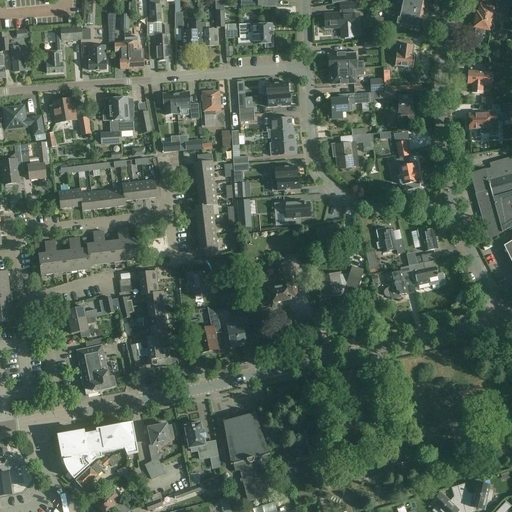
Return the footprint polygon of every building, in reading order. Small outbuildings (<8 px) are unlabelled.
[(147,27),(146,0),(138,0),(139,27),(147,27)] [(401,0),(400,8),(402,8),(411,10),(417,11),(423,12),(425,4),(426,3),(426,0),(401,0)] [(511,0),(495,0),(497,9),(511,6),(511,0)] [(339,3),(340,14),(327,15),(328,28),(341,27),(342,38),(353,37),(353,26),(354,26),(353,10),(356,10),(356,7),(355,7),(354,2),(339,3)] [(160,4),(151,5),(152,23),(161,23),(160,4)] [(474,33),(482,35),(483,30),(490,31),(491,31),(492,31),(493,30),(494,29),(494,28),(494,26),(493,25),(492,24),(491,24),(494,8),(479,5),(477,12),(476,12),(472,28),(475,28),(474,33)] [(224,12),(225,12),(225,7),(224,7),(224,6),(216,6),(216,28),(225,28),(224,12)] [(411,10),(402,8),(401,13),(399,13),(398,20),(396,27),(409,30),(410,27),(419,29),(423,12),(417,11),(411,10)] [(182,13),(175,13),(175,29),(183,29),(182,13)] [(119,17),(119,30),(124,30),(125,33),(130,33),(132,31),(132,18),(129,18),(129,17),(119,17)] [(200,44),(200,24),(200,23),(192,23),(192,29),(190,29),(190,31),(183,32),(184,48),(197,47),(197,45),(200,44)] [(61,42),(81,41),(81,24),(67,24),(67,26),(60,27),(61,42)] [(208,24),(200,24),(200,44),(205,44),(205,47),(218,46),(217,29),(209,30),(208,24)] [(239,31),(238,31),(241,33),(241,38),(246,38),(246,37),(249,37),(249,34),(264,33),(272,33),(272,24),(253,25),(253,27),(251,27),(251,24),(239,25),(239,31)] [(169,35),(168,35),(167,26),(161,27),(161,36),(155,36),(156,61),(170,60),(169,35)] [(391,26),(375,28),(376,37),(392,35),(391,26)] [(0,39),(0,41),(1,52),(9,51),(8,39),(9,39),(8,30),(7,31),(7,28),(0,28),(0,31),(1,31),(2,39),(0,39)] [(26,30),(16,31),(17,39),(27,38),(26,30)] [(273,49),(272,33),(264,33),(249,34),(249,37),(246,37),(246,38),(241,38),(241,33),(238,31),(236,31),(236,30),(225,30),(225,31),(226,31),(227,39),(236,39),(236,46),(253,46),(253,45),(265,44),(265,49),(273,49)] [(136,38),(130,39),(124,39),(124,42),(125,52),(128,53),(129,69),(143,68),(143,51),(137,52),(136,38)] [(364,47),(379,46),(379,39),(363,40),(364,47)] [(124,42),(119,43),(114,43),(114,53),(119,53),(120,69),(129,69),(128,53),(125,52),(124,42)] [(396,44),(395,53),(396,54),(394,66),(412,68),(414,56),(411,55),(412,46),(396,44)] [(88,46),(89,71),(106,70),(106,46),(88,46)] [(27,47),(18,48),(18,47),(12,48),(14,72),(30,70),(28,52),(27,53),(27,47)] [(46,52),(47,74),(63,73),(62,51),(46,52)] [(331,71),(362,68),(361,62),(354,62),(353,53),(343,54),(343,53),(335,54),(335,55),(327,55),(328,71),(331,71)] [(482,85),(490,86),(491,74),(503,75),(504,72),(511,72),(511,64),(484,65),(483,73),(468,72),(467,84),(471,85),(471,93),(482,94),(482,85)] [(362,68),(331,71),(331,73),(329,74),(329,81),(332,82),(332,85),(340,84),(340,85),(347,84),(355,83),(355,75),(362,74),(362,68)] [(384,78),(383,78),(384,92),(392,91),(391,87),(391,80),(390,80),(389,71),(383,72),(384,78)] [(238,84),(248,84),(248,104),(257,104),(258,74),(238,74),(238,84)] [(384,92),(383,78),(370,79),(371,93),(384,92)] [(266,97),(267,97),(267,96),(289,95),(289,94),(288,83),(265,85),(266,97)] [(203,93),(204,111),(205,127),(214,127),(213,115),(215,115),(215,111),(220,110),(218,92),(203,93)] [(182,95),(175,95),(176,106),(179,106),(179,110),(188,110),(188,106),(189,106),(188,93),(182,93),(182,95)] [(239,109),(245,108),(244,93),(237,94),(239,109)] [(176,106),(175,95),(168,96),(168,94),(163,94),(163,107),(176,106)] [(268,108),(291,106),(290,94),(289,94),(289,95),(267,96),(267,97),(268,108)] [(354,98),(351,98),(331,100),(332,120),(342,119),(342,112),(352,111),(352,106),(355,106),(355,104),(362,104),(362,112),(369,112),(369,111),(374,111),(373,103),(370,103),(369,94),(354,95),(354,98)] [(414,116),(413,112),(412,112),(411,97),(398,98),(398,115),(408,115),(408,117),(408,118),(409,119),(411,119),(412,119),(413,118),(414,116)] [(53,102),(57,124),(76,120),(72,98),(53,102)] [(121,144),(120,132),(117,98),(108,99),(109,107),(107,107),(105,110),(105,111),(103,111),(103,122),(109,121),(110,133),(100,134),(101,145),(121,144)] [(127,98),(117,98),(120,132),(133,131),(132,112),(133,112),(132,99),(127,100),(127,98)] [(511,105),(503,106),(503,118),(511,117),(511,105)] [(26,126),(32,126),(34,136),(43,135),(40,116),(30,118),(31,119),(25,120),(23,106),(2,109),(5,127),(14,126),(14,129),(26,128),(26,126)] [(239,109),(239,116),(254,115),(253,108),(245,108),(239,109)] [(138,113),(142,134),(151,132),(147,112),(138,113)] [(169,120),(181,119),(180,112),(169,113),(169,120)] [(468,114),(468,121),(466,123),(466,127),(468,129),(468,130),(479,130),(479,134),(488,134),(488,129),(488,122),(496,122),(496,115),(488,115),(488,114),(468,114)] [(254,115),(239,116),(239,123),(254,121),(254,115)] [(91,134),(89,117),(77,119),(80,136),(91,134)] [(292,130),(291,118),(269,119),(270,125),(266,126),(267,133),(268,132),(292,130)] [(293,130),(292,130),(268,132),(268,138),(272,138),(272,143),(272,144),(294,142),(293,130)] [(238,131),(231,132),(232,147),(239,146),(238,131)] [(56,147),(53,133),(46,134),(48,148),(56,147)] [(364,152),(373,151),(371,134),(354,136),(354,143),(355,143),(355,145),(363,144),(364,152)] [(163,145),(164,153),(179,152),(177,138),(170,138),(171,144),(163,145)] [(202,141),(185,142),(186,152),(203,150),(202,141)] [(270,150),(274,150),(274,156),(296,154),(295,142),(294,142),(272,144),(272,143),(270,143),(270,150)] [(396,144),(398,154),(408,153),(406,142),(396,144)] [(355,157),(356,155),(355,145),(355,143),(354,143),(334,145),(335,154),(338,153),(340,166),(356,164),(355,157)] [(20,146),(21,161),(28,161),(29,161),(29,160),(28,145),(20,146)] [(28,161),(29,166),(28,166),(29,179),(45,178),(44,165),(47,165),(45,145),(37,146),(38,159),(29,160),(29,161),(28,161)] [(21,161),(15,151),(15,154),(6,160),(1,161),(3,185),(18,183),(16,162),(21,161)] [(401,160),(397,161),(398,168),(400,167),(410,165),(409,158),(407,158),(407,156),(409,156),(408,153),(398,154),(399,158),(401,157),(401,160)] [(233,165),(248,164),(247,157),(233,158),(233,165)] [(321,166),(332,166),(332,158),(320,158),(321,166)] [(496,235),(511,226),(511,158),(490,164),(491,168),(469,174),(478,207),(484,205),(490,220),(496,235)] [(195,174),(213,172),(212,161),(194,163),(195,174)] [(248,164),(233,165),(234,172),(248,171),(248,164)] [(417,164),(410,165),(400,167),(402,177),(400,177),(399,179),(400,185),(402,186),(405,185),(406,190),(419,188),(418,182),(420,182),(417,164)] [(271,180),(276,180),(297,178),(298,178),(297,166),(269,168),(270,180),(271,180)] [(214,183),(213,172),(195,174),(196,185),(214,183)] [(271,180),(272,191),(277,191),(299,190),(299,177),(298,178),(297,178),(276,180),(271,180)] [(143,182),(145,200),(156,199),(154,181),(143,182)] [(143,182),(133,183),(135,201),(145,200),(143,182)] [(124,202),(125,202),(135,201),(133,183),(122,185),(122,189),(123,189),(124,202)] [(216,194),(214,183),(196,185),(198,195),(216,194)] [(71,209),(69,191),(68,185),(57,186),(60,210),(71,209)] [(122,189),(112,191),(114,208),(125,207),(125,202),(124,202),(123,189),(122,189)] [(81,190),(69,191),(71,209),(82,208),(81,194),(81,190)] [(101,192),(103,209),(114,208),(112,191),(101,192)] [(101,192),(91,193),(93,211),(103,209),(101,192)] [(91,193),(81,194),(82,208),(82,212),(93,211),(91,193)] [(198,195),(199,206),(212,205),(217,204),(216,194),(198,195)] [(274,210),(286,213),(286,219),(290,218),(290,222),(300,221),(299,218),(310,217),(309,211),(311,211),(311,204),(309,204),(309,203),(306,203),(305,203),(303,203),(300,204),(300,202),(274,204),(274,210)] [(195,207),(196,217),(213,215),(212,205),(199,206),(195,207)] [(248,214),(238,215),(239,228),(249,227),(248,214)] [(215,226),(213,215),(196,217),(197,228),(215,226)] [(318,242),(325,241),(334,240),(333,233),(340,231),(338,224),(322,227),(315,228),(318,242)] [(216,237),(215,226),(197,228),(198,239),(216,237)] [(416,229),(417,231),(411,233),(413,242),(419,241),(420,247),(423,247),(424,252),(437,249),(433,229),(427,231),(426,227),(416,229)] [(401,240),(394,241),(392,230),(385,231),(385,228),(376,230),(378,243),(381,243),(383,253),(396,250),(397,255),(404,253),(401,240)] [(127,229),(122,230),(126,262),(139,261),(136,240),(129,241),(127,229)] [(112,243),(114,264),(126,262),(122,230),(117,231),(118,242),(112,243)] [(103,232),(98,233),(102,265),(114,264),(112,243),(105,243),(103,232)] [(102,265),(98,233),(93,233),(94,245),(87,246),(87,249),(90,267),(102,265)] [(217,248),(216,237),(198,239),(200,250),(217,248)] [(79,239),(74,240),(78,272),(90,270),(90,267),(87,249),(80,250),(79,239)] [(78,272),(74,240),(68,240),(70,251),(63,252),(65,273),(78,272)] [(511,241),(503,247),(511,264),(511,241)] [(53,275),(49,242),(44,243),(46,254),(38,255),(41,276),(53,275)] [(55,242),(49,242),(53,275),(65,273),(63,252),(56,253),(55,242)] [(422,264),(434,261),(436,261),(434,253),(421,256),(422,264)] [(352,267),(351,267),(348,276),(342,277),(342,273),(318,278),(322,297),(341,296),(344,285),(357,289),(363,271),(366,264),(365,258),(356,255),(351,266),(352,267)] [(228,269),(226,259),(219,261),(221,270),(228,269)] [(376,267),(374,260),(367,262),(369,269),(376,267)] [(408,267),(414,294),(414,293),(411,281),(415,280),(417,286),(429,284),(429,286),(445,283),(443,273),(437,274),(436,269),(434,261),(422,264),(417,265),(408,267)] [(298,293),(291,262),(276,265),(281,286),(260,290),(262,297),(266,296),(268,306),(271,308),(275,307),(277,304),(277,302),(290,299),(291,298),(295,297),(298,293)] [(406,296),(414,294),(408,267),(400,269),(401,272),(388,275),(390,282),(386,282),(390,301),(400,298),(400,295),(405,294),(406,296)] [(0,284),(8,284),(7,272),(0,272),(0,284)] [(140,285),(157,283),(156,272),(138,274),(140,285)] [(193,273),(191,273),(186,274),(187,284),(190,284),(191,297),(210,295),(207,274),(194,276),(193,273)] [(159,293),(157,283),(140,285),(131,286),(120,287),(121,293),(131,292),(131,290),(140,289),(141,296),(146,296),(146,295),(159,294),(159,293)] [(8,284),(0,284),(0,297),(9,296),(8,284)] [(146,295),(146,296),(147,306),(165,304),(163,293),(159,293),(159,294),(146,295)] [(0,309),(11,309),(9,296),(0,297),(0,309)] [(112,301),(111,299),(105,301),(108,315),(114,314),(114,313),(112,301)] [(117,300),(112,301),(114,313),(120,311),(117,300)] [(166,315),(165,304),(147,306),(148,317),(166,315)] [(96,311),(85,313),(83,308),(66,312),(68,323),(93,318),(97,317),(96,311)] [(0,322),(12,321),(11,309),(0,309),(0,322)] [(207,309),(211,328),(200,330),(197,320),(188,323),(191,334),(189,334),(190,341),(197,340),(201,354),(217,350),(214,338),(215,338),(214,334),(221,333),(217,315),(207,309)] [(167,326),(166,315),(148,317),(142,318),(143,328),(149,328),(167,326)] [(246,344),(244,333),(249,332),(246,317),(230,320),(231,326),(227,327),(231,347),(246,344)] [(80,333),(81,339),(89,337),(87,326),(94,324),(93,318),(68,323),(71,334),(80,333)] [(149,328),(151,338),(164,337),(167,337),(168,337),(168,336),(170,335),(171,334),(171,329),(169,328),(167,328),(167,326),(149,328)] [(146,339),(147,350),(165,348),(165,345),(167,344),(168,343),(167,337),(164,337),(151,338),(146,339)] [(87,350),(100,347),(102,346),(100,339),(85,342),(87,350)] [(100,347),(87,350),(77,352),(86,395),(100,392),(99,391),(111,389),(111,388),(114,387),(115,385),(114,378),(112,377),(109,377),(107,371),(103,352),(102,346),(100,347)] [(165,351),(165,348),(147,350),(149,366),(156,365),(156,360),(166,359),(168,358),(169,357),(169,352),(167,351),(165,351)] [(234,464),(236,471),(240,470),(249,502),(274,494),(265,463),(269,462),(267,455),(270,454),(255,413),(223,421),(231,465),(234,464)] [(67,470),(72,477),(74,479),(96,459),(102,458),(101,454),(125,449),(127,455),(138,453),(132,422),(96,429),(96,432),(84,434),(83,432),(58,436),(62,457),(63,457),(64,460),(63,460),(63,461),(67,470)] [(204,430),(202,431),(200,424),(194,425),(194,422),(186,424),(186,426),(185,427),(186,434),(183,434),(185,442),(188,441),(189,448),(191,448),(192,452),(200,451),(202,459),(211,457),(208,444),(205,444),(204,438),(205,438),(204,430)] [(149,428),(152,445),(149,446),(152,462),(145,465),(151,479),(165,474),(158,459),(155,445),(170,442),(170,439),(174,438),(172,425),(167,426),(167,424),(149,428)] [(99,460),(90,469),(89,468),(76,481),(83,489),(103,470),(101,468),(103,466),(105,468),(109,464),(112,467),(118,461),(113,455),(108,460),(106,457),(101,462),(99,460)] [(406,463),(396,465),(398,475),(408,473),(406,463)] [(128,466),(117,471),(119,478),(131,472),(128,466)] [(0,495),(13,494),(10,472),(0,473),(0,495)] [(209,484),(212,489),(218,485),(215,480),(209,484)] [(465,484),(458,486),(465,511),(471,511),(472,511),(474,507),(484,509),(486,500),(491,501),(493,492),(488,491),(489,485),(477,483),(474,495),(467,493),(465,484)] [(176,500),(202,491),(202,490),(204,489),(202,485),(174,495),(176,500)] [(465,511),(458,486),(451,488),(452,488),(454,497),(449,502),(440,494),(432,503),(436,507),(433,511),(465,511)] [(109,487),(94,503),(103,511),(108,511),(121,499),(109,487)] [(160,500),(169,497),(167,490),(158,493),(160,500)] [(147,511),(162,507),(160,500),(145,506),(147,511)] [(505,511),(511,506),(506,501),(496,511),(505,511)]
